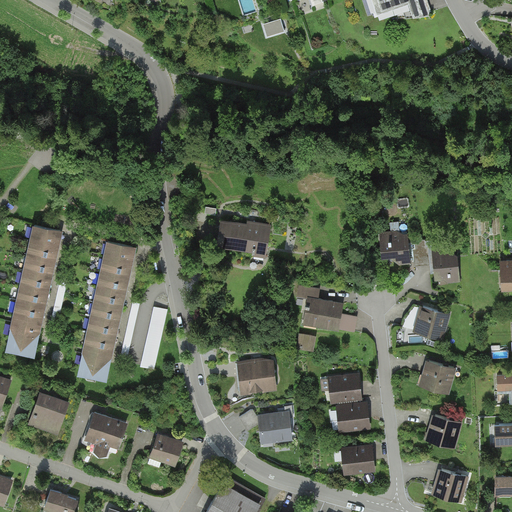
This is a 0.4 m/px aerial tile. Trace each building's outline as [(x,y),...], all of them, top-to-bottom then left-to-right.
[(433,16),(427,0),(374,0),(382,20),(412,10),(415,18),(433,16)] [(263,22),(267,36),(286,31),(283,17),(263,22)] [(268,254),(271,225),(222,219),(219,249),(268,254)] [(35,223),(8,347),(34,352),(36,344),(39,329),(44,310),(45,302),(51,278),(52,272),(57,247),(58,243),(61,229),(35,223)] [(410,230),(383,233),(385,258),(394,257),(398,264),(413,262),(410,230)] [(109,241),(81,371),(107,377),(110,364),(113,347),(118,327),(119,321),(124,296),(126,290),(131,266),(133,259),(135,247),(109,241)] [(443,249),(434,250),(437,284),(460,282),(457,254),(449,255),(443,249)] [(511,257),(502,258),(503,289),(511,288),(511,257)] [(252,290),(218,293),(221,327),(255,323),(252,290)] [(346,302),(310,297),(306,323),(342,328),(346,302)] [(420,304),(414,330),(444,338),(451,312),(420,304)] [(169,308),(154,305),(141,366),(155,369),(169,308)] [(315,350),(317,335),(301,333),(298,348),(315,350)] [(274,357),(240,360),(243,393),(277,390),(274,357)] [(428,359),(421,385),(452,393),(459,367),(428,359)] [(511,372),(500,373),(500,391),(511,390),(511,400),(511,372)] [(0,374),(0,410),(3,411),(14,380),(0,374)] [(333,401),(339,400),(342,429),(370,426),(369,414),(367,403),(361,403),(360,388),(358,375),(331,378),(333,401)] [(43,390),(30,424),(60,435),(73,401),(43,390)] [(251,408),(240,416),(248,430),(260,422),(261,420),(254,408),(251,408)] [(291,410),(261,413),(264,442),(294,439),(291,410)] [(97,411),(86,440),(120,452),(130,423),(97,411)] [(433,415),(426,441),(457,448),(464,423),(433,415)] [(511,423),(499,424),(499,444),(511,443),(511,423)] [(161,430),(150,459),(177,468),(187,440),(161,430)] [(344,447),(347,474),(377,472),(375,445),(344,447)] [(441,467),(434,493),(465,501),(471,475),(441,467)] [(16,478),(0,472),(0,504),(6,506),(16,478)] [(511,474),(499,475),(499,495),(511,495),(511,474)] [(230,479),(209,511),(259,511),(266,501),(230,479)] [(77,511),(83,499),(54,488),(47,507),(55,510),(54,511),(77,511)]
